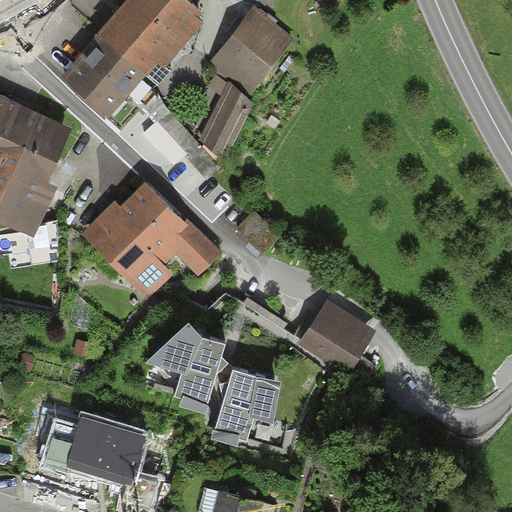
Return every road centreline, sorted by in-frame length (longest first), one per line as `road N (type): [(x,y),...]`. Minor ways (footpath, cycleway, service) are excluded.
road 1 (residential): [(0,30),(155,166)]
road 2 (primary): [(511,151),(436,0)]
